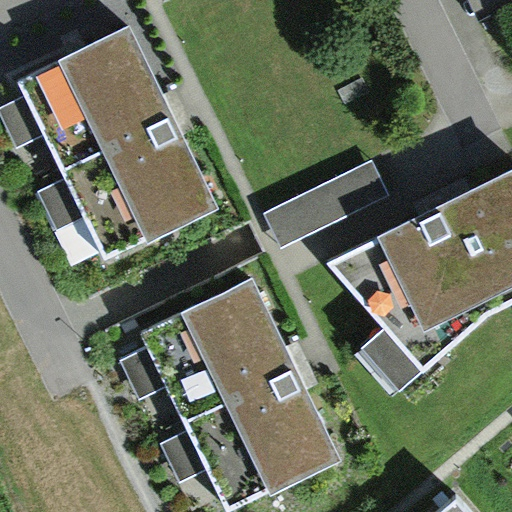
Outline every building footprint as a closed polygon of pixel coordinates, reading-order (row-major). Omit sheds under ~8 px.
[(108,258),(211,206),(120,27),(17,79),(108,258)] [(378,160),(270,214),(288,250),(396,195),(378,160)] [(511,289),(511,168),(327,262),(418,364),(482,304),(511,289)] [(227,505),(333,455),(251,280),(140,331),(227,505)] [(466,511),(454,499),(439,511),(466,511)]
